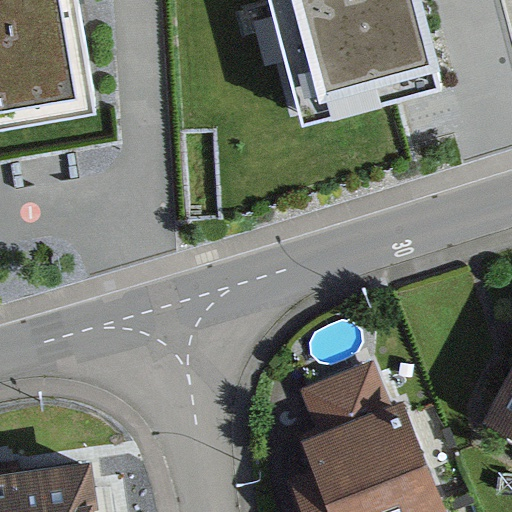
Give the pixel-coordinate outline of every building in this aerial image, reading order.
[(79,0),(0,0),(0,137),(100,121),(79,0)] [(440,66),(421,0),(276,0),(305,103),(440,66)] [(367,366),(308,390),(327,437),(306,446),(333,511),(446,511),(406,413),(389,420),(367,366)] [(511,374),(483,419),(511,433),(511,374)] [(1,460),(0,460),(0,511),(96,511),(91,467),(3,478),(1,460)]
